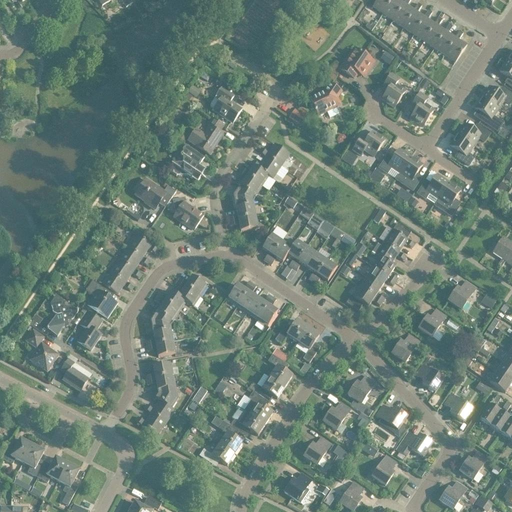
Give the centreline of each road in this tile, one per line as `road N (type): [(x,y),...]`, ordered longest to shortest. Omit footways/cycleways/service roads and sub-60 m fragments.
road 1 (residential): [(407,511),(451,444),(353,339)]
road 2 (residential): [(238,511),(314,378),(353,339)]
road 3 (residential): [(128,389),(123,328),(151,280),(169,265),(223,256)]
road 4 (residential): [(223,256),(215,186),(276,91)]
road 5 (residential): [(223,256),(353,339)]
road 6 (residential): [(498,36),(424,149)]
